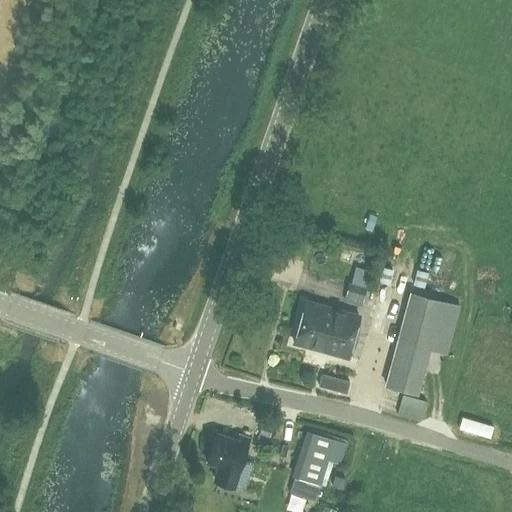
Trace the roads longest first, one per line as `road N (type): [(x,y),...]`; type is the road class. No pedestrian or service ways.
road 1 (tertiary): [(192,374),(323,0)]
road 2 (unclassified): [(511,463),(192,374)]
road 3 (unclassified): [(192,374),(0,306)]
road 4 (tertiary): [(150,511),(192,374)]
